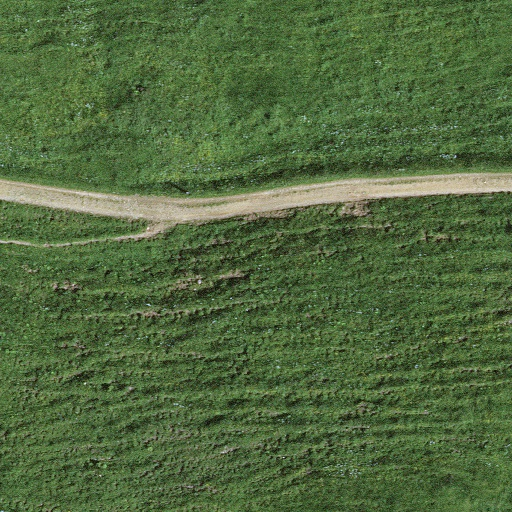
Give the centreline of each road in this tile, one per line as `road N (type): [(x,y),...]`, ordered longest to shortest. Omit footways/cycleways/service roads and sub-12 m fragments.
road 1 (track): [(185,205),(511,177)]
road 2 (track): [(0,186),(185,205)]
